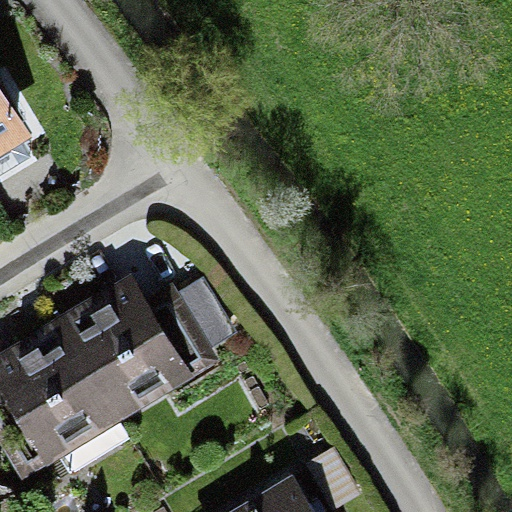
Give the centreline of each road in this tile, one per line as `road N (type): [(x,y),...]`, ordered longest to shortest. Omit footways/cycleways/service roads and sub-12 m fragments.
road 1 (residential): [(423,511),(381,437),(176,154)]
road 2 (residential): [(0,261),(176,154)]
road 3 (residential): [(176,154),(62,0)]
